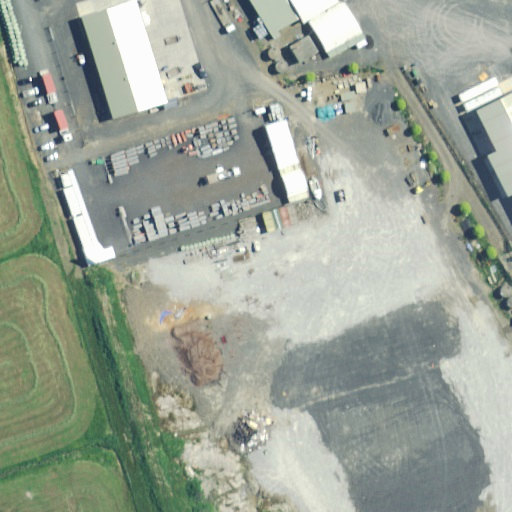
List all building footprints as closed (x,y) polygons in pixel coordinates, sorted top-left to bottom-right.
[(289,0),(248,0),(270,35),(299,17),(289,0)] [(342,0),(330,0),(304,16),(329,60),(365,39),(342,0)] [(134,1),(79,17),(111,118),(165,102),(134,1)] [(318,52),(309,36),(289,47),(298,63),(318,52)] [(511,90),(474,109),(494,151),(485,156),(505,198),(511,194),(511,90)]
